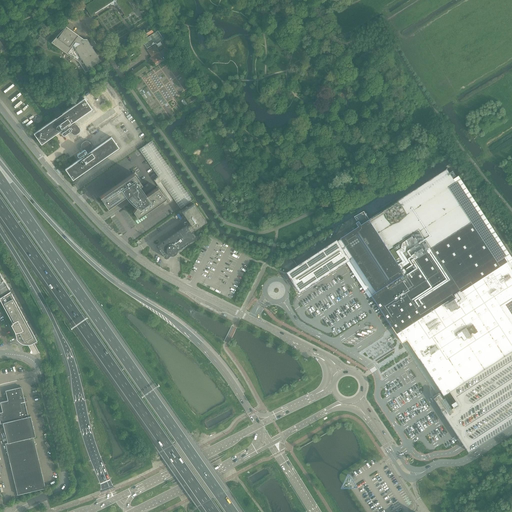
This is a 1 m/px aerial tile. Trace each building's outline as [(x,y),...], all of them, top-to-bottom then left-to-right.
[(126,0),(95,0),(85,7),(90,14),(102,7),(103,9),(111,5),(116,6),(119,10),(121,8),(126,16),(134,11),(126,0)] [(65,19),(53,26),(54,29),(67,21),(65,19)] [(56,37),(52,43),(78,62),(85,73),(92,69),(91,67),(101,61),(87,39),(85,41),(78,36),(66,27),(65,29),(64,28),(60,33),(61,33),(57,39),(56,37)] [(151,29),(139,37),(141,40),(153,32),(151,29)] [(152,57),(150,58),(154,65),(158,62),(157,61),(160,59),(157,54),(159,53),(154,46),(148,50),(152,57)] [(143,63),(128,74),(132,80),(147,69),(143,63)] [(56,118),(34,134),(41,145),(62,130),(64,129),(65,130),(62,132),(62,133),(62,134),(62,135),(63,135),(64,135),(70,131),(70,132),(70,133),(71,133),(72,133),(72,134),(73,135),(74,135),(75,135),(76,135),(76,134),(79,133),(79,132),(80,132),(80,131),(80,130),(80,129),(79,129),(77,125),(76,125),(76,124),(75,124),(74,124),(73,125),(72,125),(71,124),(92,109),(84,98),(62,114),(61,114),(60,114),(59,115),(58,115),(58,116),(57,116),(56,117),(56,118)] [(81,158),(65,169),(73,180),(90,168),(91,168),(92,168),(93,167),(94,167),(95,166),(96,165),(97,164),(96,163),(119,148),(111,137),(90,152),(89,150),(90,149),(91,149),(91,148),(91,147),(91,146),(91,145),(89,142),(88,141),(87,141),(86,141),(85,141),(82,143),(81,144),(81,145),(81,146),(81,147),(82,148),(81,148),(81,149),(82,150),(83,150),(78,154),(77,154),(77,155),(77,156),(78,157),(79,157),(80,157),(82,155),(83,157),(81,158)] [(152,140),(148,143),(155,153),(159,150),(152,140)] [(408,339),(410,343),(410,344),(410,345),(410,346),(411,346),(411,347),(412,347),(413,347),(418,355),(441,391),(437,394),(433,396),(461,439),(463,443),(465,446),(469,452),(511,424),(511,253),(485,214),(458,174),(454,177),(448,168),(370,218),(363,223),(361,219),(357,222),(359,226),(341,237),(352,255),(368,278),(368,279),(367,279),(367,280),(368,281),(368,282),(369,283),(370,283),(370,284),(371,284),(376,292),(373,294),(383,311),(395,331),(397,333),(403,342),(408,339)] [(137,206),(133,212),(138,218),(166,199),(158,188),(145,196),(138,187),(142,185),(134,174),(100,197),(108,208),(126,195),(127,197),(128,198),(129,199),(129,200),(129,201),(130,201),(131,201),(132,202),(133,203),(134,204),(136,205),(137,206)] [(162,182),(157,185),(170,203),(174,200),(162,182)] [(186,190),(182,193),(189,203),(193,200),(186,190)] [(186,223),(185,223),(186,225),(186,226),(157,246),(162,253),(160,254),(162,256),(163,255),(166,258),(170,255),(171,255),(172,255),(173,255),(174,255),(175,254),(176,253),(177,252),(177,251),(195,238),(191,232),(194,230),(206,222),(194,204),(182,212),(189,222),(188,222),(186,223)] [(352,255),(341,237),(339,239),(350,256),(352,255)] [(290,269),(289,269),(289,270),(293,275),(301,287),(301,288),(302,287),(311,282),(311,281),(320,276),(321,275),(329,270),(330,270),(339,263),(340,263),(348,258),(349,257),(350,256),(339,239),(338,238),(337,238),(328,244),(327,245),(318,250),(318,251),(309,256),(309,257),(299,263),(298,263),(290,269)] [(373,294),(376,292),(371,284),(370,284),(370,283),(369,283),(368,282),(368,281),(367,280),(367,279),(368,279),(368,278),(352,255),(350,256),(349,257),(348,258),(373,294)] [(0,274),(0,294),(9,289),(0,274)] [(0,303),(15,332),(16,338),(16,339),(17,339),(18,340),(18,341),(19,341),(20,342),(21,343),(22,343),(23,343),(24,344),(25,344),(26,344),(27,344),(29,344),(30,344),(31,343),(32,343),(37,340),(35,338),(37,337),(12,289),(0,297),(0,303)] [(410,343),(408,339),(403,342),(405,346),(437,394),(441,391),(418,355),(413,347),(412,347),(411,347),(411,346),(410,346),(410,345),(410,344),(410,343)] [(8,443),(5,443),(17,495),(45,488),(33,437),(35,437),(31,416),(28,417),(22,392),(21,387),(16,388),(5,391),(8,401),(0,402),(3,412),(0,412),(0,421),(1,424),(3,423),(8,443)]
